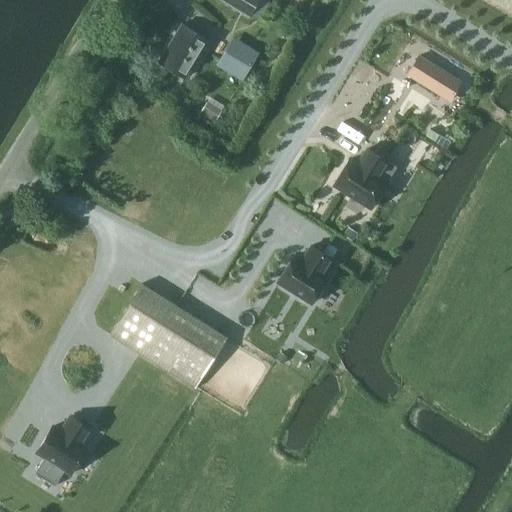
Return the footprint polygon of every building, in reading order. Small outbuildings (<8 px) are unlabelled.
[(220,0),(248,17),(259,0),(220,0)] [(185,78),(208,41),(182,25),(159,62),(185,78)] [(236,37),(223,59),(245,72),(258,50),(236,37)] [(407,74),(448,100),(460,81),(419,55),(407,74)] [(396,167),(367,149),(357,164),(350,159),(334,185),(371,208),(396,167)] [(311,303),(327,277),(322,274),(331,259),(311,246),(302,261),(294,256),(278,282),(311,303)] [(142,283),(109,334),(195,388),(227,337),(142,283)] [(44,457),(34,472),(55,484),(65,469),(70,472),(85,448),(81,444),(90,429),(71,417),(61,432),(53,427),(37,452),(44,457)]
